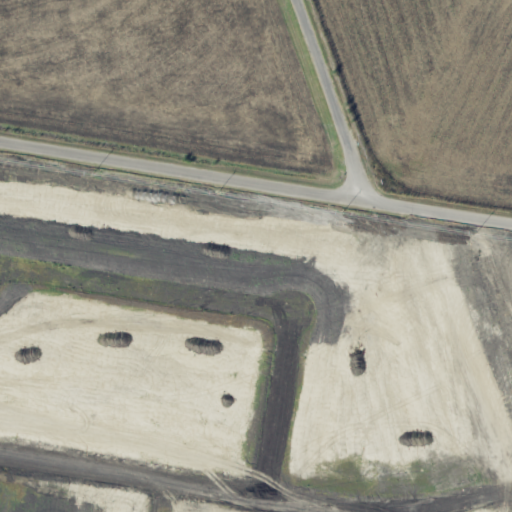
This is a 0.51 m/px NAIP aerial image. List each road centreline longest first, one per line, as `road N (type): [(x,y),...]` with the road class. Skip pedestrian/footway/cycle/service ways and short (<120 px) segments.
road 1 (tertiary): [(0,143),(511,225)]
road 2 (residential): [(364,204),(292,0)]
